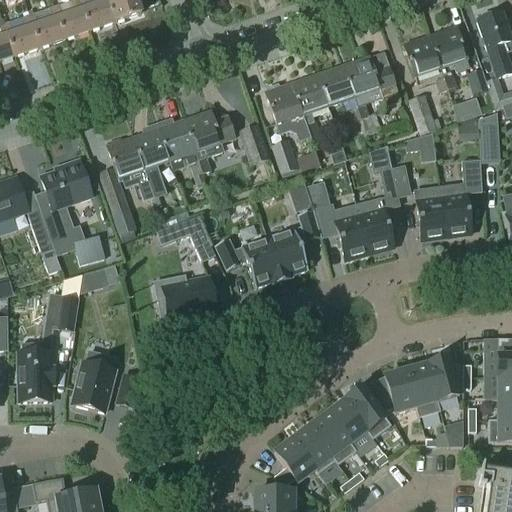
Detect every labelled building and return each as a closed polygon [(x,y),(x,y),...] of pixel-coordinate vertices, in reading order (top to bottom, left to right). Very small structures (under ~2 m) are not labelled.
[(98,0),(101,6),(105,4),(113,26),(139,17),(133,0),(98,0)] [(82,1),(73,4),(76,14),(80,13),(88,35),(113,26),(105,4),(101,6),(85,11),(82,1)] [(57,10),(48,13),(51,23),(55,22),(63,44),(88,35),(80,13),(76,14),(60,20),(57,10)] [(511,54),(511,52),(500,17),(494,19),(493,15),(480,19),(482,23),(475,25),(495,83),(510,78),(503,57),(511,54)] [(31,18),(23,21),(26,32),(30,30),(38,52),(63,44),(55,22),(51,23),(35,28),(31,18)] [(7,27),(0,29),(0,38),(1,40),(5,39),(12,61),(38,52),(30,30),(26,32),(10,37),(7,27)] [(454,32),(428,41),(439,73),(452,68),(465,64),(454,32)] [(0,65),(12,61),(5,39),(1,40),(0,40),(0,65)] [(428,41),(402,50),(413,81),(439,73),(428,41)] [(367,62),(341,71),(352,103),(355,112),(359,124),(367,122),(363,109),(367,108),(363,99),(367,97),(373,114),(382,111),(382,112),(399,107),(387,72),(372,77),(367,62)] [(341,71),(315,80),(326,111),(352,103),(341,71)] [(480,76),(466,79),(472,99),(486,95),(480,76)] [(450,79),(442,82),(446,94),(454,91),(450,79)] [(315,80),(289,89),(300,120),(326,111),(315,80)] [(442,82),(434,85),(438,97),(446,94),(442,82)] [(498,92),(495,83),(485,87),(488,96),(498,92)] [(265,97),(263,97),(274,129),(275,129),(278,138),(295,132),(299,145),(308,142),(304,129),(300,120),(289,89),(278,92),(276,89),(265,93),(265,97)] [(191,91),(170,92),(171,108),(191,107),(191,91)] [(442,101),(444,117),(468,113),(466,98),(442,101)] [(422,100),(407,105),(414,125),(429,120),(422,100)] [(504,124),(511,120),(511,107),(500,112),(501,115),(504,124)] [(355,112),(347,115),(351,127),(359,124),(355,112)] [(208,116),(182,125),(193,156),(231,143),(224,122),(211,126),(208,116)] [(497,161),(494,118),(477,122),(479,162),(497,161)] [(169,123),(155,129),(167,165),(193,156),(182,125),(171,129),(169,123)] [(312,127),(304,129),(308,142),(316,139),(312,127)] [(256,128),(237,135),(248,169),(267,162),(256,128)] [(155,169),(167,165),(155,129),(141,133),(143,139),(131,143),(151,202),(165,198),(155,169)] [(404,145),(405,156),(418,155),(432,153),(430,139),(404,145)] [(151,202),(131,143),(120,147),(119,143),(105,148),(106,151),(105,152),(112,174),(97,179),(110,219),(126,214),(116,187),(121,185),(123,192),(137,188),(143,206),(151,202)] [(292,143),(270,151),(279,178),(301,170),(292,143)] [(204,163),(196,165),(200,179),(208,176),(204,163)] [(56,175),(39,181),(51,216),(66,210),(65,206),(88,198),(77,165),(55,173),(56,175)] [(196,165),(188,168),(192,181),(200,179),(196,165)] [(460,191),(437,194),(444,242),(469,239),(463,199),(480,197),(475,165),(457,167),(460,191)] [(402,172),(390,174),(396,202),(408,199),(402,172)] [(396,202),(390,174),(378,177),(385,204),(396,202)] [(0,225),(26,216),(15,183),(0,187),(0,225)] [(444,242),(437,194),(413,197),(419,246),(444,242)] [(379,204),(354,210),(367,259),(391,252),(379,204)] [(511,204),(503,207),(506,218),(502,219),(509,250),(511,249),(511,204)] [(367,259),(354,210),(331,217),(330,211),(312,215),(320,242),(336,238),(343,265),(367,259)] [(311,216),(297,219),(300,232),(293,235),(292,234),(266,243),(281,287),(290,283),(289,280),(306,274),(297,249),(304,246),(304,247),(318,243),(311,216)] [(38,217),(26,221),(39,259),(52,255),(38,217)] [(66,242),(58,219),(43,224),(51,247),(66,242)] [(201,235),(195,222),(169,231),(173,245),(188,239),(200,264),(212,258),(201,235)] [(96,241),(72,248),(78,270),(102,263),(96,241)] [(281,287),(266,243),(239,251),(240,252),(232,255),(227,244),(213,250),(225,275),(238,269),(238,268),(244,266),(253,293),(270,287),(271,290),(281,287)] [(52,255),(39,259),(46,278),(58,274),(52,255)] [(108,289),(103,272),(84,278),(81,279),(78,298),(89,295),(108,289)] [(215,317),(208,283),(185,288),(184,281),(163,285),(164,292),(161,293),(164,309),(157,310),(160,327),(215,317)] [(77,304),(60,302),(56,334),(72,336),(77,304)] [(20,358),(16,358),(17,407),(50,406),(49,390),(52,390),(52,372),(49,372),(49,357),(41,357),(40,347),(19,348),(20,358)] [(113,363),(87,356),(85,366),(81,365),(70,408),(103,416),(114,374),(110,373),(113,363)] [(511,359),(496,360),(496,382),(498,382),(511,382),(511,359)] [(457,400),(453,384),(456,383),(453,371),(449,372),(447,363),(425,369),(425,370),(435,405),(435,406),(457,400)] [(435,405),(425,370),(425,369),(404,375),(414,410),(414,412),(435,406),(435,405)] [(461,370),(461,382),(469,382),(469,370),(461,370)] [(414,410),(404,375),(382,381),(387,399),(379,402),(386,415),(391,413),(393,418),(414,412),(414,410)] [(139,385),(122,380),(113,409),(130,413),(139,385)] [(469,394),(469,382),(461,382),(461,394),(469,394)] [(511,382),(498,382),(496,382),(496,404),(497,404),(511,403),(511,382)] [(381,419),(386,415),(379,402),(372,407),(360,391),(342,405),(366,436),(365,437),(370,444),(389,431),(381,419)] [(511,403),(497,404),(496,404),(496,425),(496,426),(511,425),(511,403)] [(366,436),(342,405),(325,418),(326,419),(348,449),(349,448),(365,437),(366,436)] [(474,426),(474,413),(466,413),(466,426),(474,426)] [(348,449),(326,419),(325,418),(308,431),(308,432),(334,466),(333,466),(336,470),(355,456),(349,448),(348,449)] [(511,448),(511,425),(496,426),(496,425),(486,425),(486,448),(511,448)] [(474,438),(474,426),(466,426),(466,437),(474,438)] [(334,466),(308,432),(308,431),(290,444),(291,444),(313,475),(316,479),(333,466),(334,466)] [(461,452),(461,440),(453,440),(453,452),(461,452)] [(436,443),(423,443),(423,451),(435,452),(436,443)] [(313,475),(291,444),(290,444),(272,457),(284,473),(272,481),(287,489),(293,484),(295,488),(313,475)] [(382,458),(372,466),(377,472),(387,465),(382,458)] [(511,511),(511,474),(480,470),(478,483),(488,484),(487,492),(484,511),(511,511)] [(357,477),(348,484),(352,491),(362,484),(357,477)] [(291,511),(291,496),(287,496),(287,489),(272,481),(272,496),(253,496),(252,511),(291,511)] [(45,511),(96,511),(94,495),(64,501),(61,484),(30,490),(34,508),(45,506),(45,511)] [(343,498),(352,491),(348,484),(338,492),(343,498)] [(0,511),(15,511),(12,494),(0,495),(0,511)]
